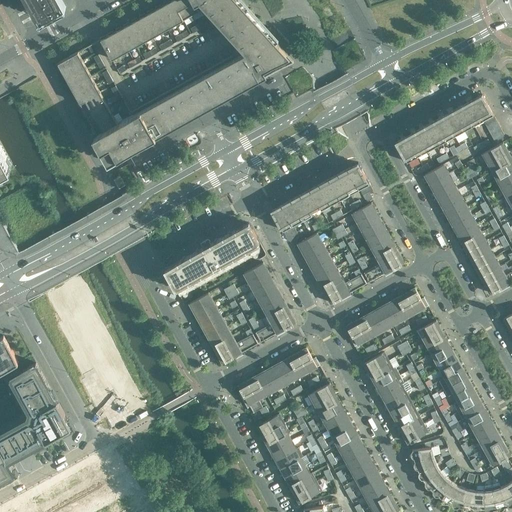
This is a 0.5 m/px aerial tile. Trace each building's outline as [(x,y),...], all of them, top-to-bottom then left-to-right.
[(64,6),(60,0),(34,0),(44,18),(64,6)] [(113,161),(260,79),(294,61),(239,0),(193,0),(199,11),(202,9),(217,26),(240,51),(143,104),(138,107),(140,110),(135,113),(132,115),(118,122),(118,123),(98,134),(98,135),(102,142),(99,143),(105,155),(108,153),(110,156),(113,161)] [(172,0),(170,0),(170,1),(169,0),(167,0),(163,2),(164,4),(176,24),(183,19),(172,0)] [(182,0),(172,0),(183,19),(191,15),(182,0)] [(199,11),(193,0),(182,0),(191,15),(199,11)] [(164,4),(162,5),(161,3),(155,7),(156,8),(168,28),(176,24),(164,4)] [(156,8),(154,9),(153,8),(147,11),(148,13),(149,12),(160,32),(168,28),(156,8)] [(149,12),(148,13),(146,14),(145,12),(139,15),(140,17),(141,17),(152,37),(160,32),(149,12)] [(141,17),(140,17),(138,18),(137,16),(131,20),(132,21),(133,21),(144,41),(152,37),(141,17)] [(133,21),(132,21),(130,22),(129,21),(124,24),(124,26),(125,25),(136,45),(144,41),(133,21)] [(125,25),(124,26),(122,27),(122,25),(116,28),(117,30),(128,50),(136,45),(125,25)] [(117,30),(115,31),(114,30),(108,33),(109,34),(120,54),(128,50),(117,30)] [(109,34),(107,35),(106,34),(100,37),(101,40),(112,59),(120,54),(109,34)] [(79,53),(78,51),(57,63),(60,69),(61,68),(62,70),(63,71),(83,60),(79,53)] [(87,68),(83,60),(63,71),(62,70),(61,71),(64,77),(66,76),(67,78),(67,79),(87,68)] [(92,75),(87,68),(67,79),(67,78),(65,79),(68,85),(70,84),(71,86),(71,87),(92,75)] [(96,83),(92,75),(71,87),(71,86),(70,87),(73,93),(74,92),(76,94),(76,95),(96,83)] [(100,91),(96,83),(76,95),(76,94),(74,95),(77,101),(79,100),(80,102),(100,91)] [(105,99),(100,91),(80,102),(78,103),(82,109),(83,108),(84,110),(85,110),(105,99)] [(493,114),(482,94),(472,100),(483,120),(487,118),(489,117),(493,114)] [(109,107),(105,99),(85,110),(84,110),(83,111),(86,116),(88,116),(89,118),(109,107)] [(483,120),(472,100),(463,105),(474,125),(483,120)] [(474,125),(463,105),(453,110),(464,130),(474,125)] [(93,126),(113,115),(109,107),(89,118),(87,118),(90,124),(92,123),(93,125),(93,126)] [(464,130),(453,110),(444,115),(455,135),(464,130)] [(118,122),(113,115),(93,126),(93,125),(91,126),(95,132),(96,131),(98,134),(118,123),(118,122)] [(455,135),(444,115),(434,120),(446,141),(455,135)] [(501,138),(499,134),(496,129),(494,125),(492,121),(489,117),(487,118),(490,122),(492,126),(494,130),(499,139),(501,138)] [(446,141),(434,120),(425,126),(436,146),(446,141)] [(436,146),(425,126),(415,131),(427,151),(436,146)] [(499,139),(494,130),(490,133),(495,141),(499,139)] [(427,151),(415,131),(406,136),(417,156),(427,151)] [(417,156),(406,136),(396,142),(407,162),(417,156)] [(0,170),(12,164),(0,141),(0,170)] [(486,163),(508,151),(503,142),(481,154),(486,163)] [(493,170),(511,159),(511,157),(508,151),(486,163),(491,172),(493,171),(493,170)] [(497,179),(511,170),(511,159),(493,170),(493,171),(497,179)] [(369,183),(361,168),(358,163),(349,168),(348,168),(359,188),(362,186),(369,183)] [(430,183),(449,172),(444,164),(425,174),(430,183)] [(359,188),(348,168),(339,173),(350,193),(359,188)] [(502,187),(511,181),(511,170),(497,179),(502,187)] [(434,191),(453,181),(449,172),(430,183),(434,191)] [(350,193),(339,173),(329,178),(340,199),(350,193)] [(340,199),(329,178),(320,184),(331,204),(340,199)] [(439,200),(458,189),(453,181),(434,191),(439,200)] [(506,195),(511,192),(511,181),(502,187),(500,188),(505,197),(507,196),(506,195)] [(331,204),(320,184),(310,189),(322,209),(331,204)] [(322,209),(310,189),(301,194),(312,214),(322,209)] [(444,208),(463,198),(458,189),(439,200),(444,208)] [(373,198),(370,193),(369,191),(366,193),(363,195),(367,202),(373,198)] [(312,214),(301,194),(292,199),(303,219),(312,214)] [(448,216),(467,206),(463,198),(444,208),(448,216)] [(303,219),(292,199),(282,204),(293,225),(303,219)] [(358,221),(377,211),(372,202),(353,213),(358,221)] [(293,225),(282,204),(272,210),(283,230),(290,226),(293,225)] [(453,225),(472,214),(467,206),(448,216),(453,225)] [(362,230),(381,219),(377,211),(358,221),(362,230)] [(458,234),(477,223),(472,214),(453,225),(458,234)] [(367,238),(386,228),(381,219),(362,230),(367,238)] [(176,288),(260,242),(249,222),(211,243),(210,242),(210,240),(208,238),(206,240),(203,241),(200,242),(201,245),(203,246),(203,247),(165,268),(176,288)] [(462,242),(481,231),(477,223),(458,234),(462,242)] [(372,247),(391,236),(386,228),(367,238),(372,247)] [(467,250),(486,240),(481,231),(462,242),(467,250)] [(303,252),(322,241),(317,232),(298,243),(303,252)] [(376,255),(395,245),(391,236),(372,247),(376,255)] [(472,259),(491,248),(486,240),(467,250),(472,259)] [(308,260),(327,249),(322,241),(303,252),(308,260)] [(381,263),(383,263),(400,253),(395,245),(376,255),(381,263)] [(476,267),(495,257),(491,248),(472,259),(476,267)] [(312,268),(331,258),(327,249),(308,260),(312,268)] [(395,267),(405,262),(400,253),(383,263),(389,274),(397,269),(395,267)] [(481,276),(500,265),(495,257),(476,267),(481,276)] [(317,277),(336,266),(331,258),(312,268),(317,277)] [(249,281),(268,271),(263,262),(244,272),(249,281)] [(389,274),(383,263),(381,263),(364,272),(369,281),(384,273),(386,275),(389,274)] [(505,273),(504,273),(500,265),(481,276),(486,284),(505,273)] [(322,285),(341,275),(336,266),(317,277),(322,285)] [(511,281),(511,280),(511,268),(504,273),(505,273),(486,284),(491,293),(498,289),(499,292),(511,284),(511,281)] [(254,290),(273,279),(268,271),(249,281),(254,290)] [(352,291),(367,283),(361,273),(357,276),(345,283),(344,284),(350,295),(353,293),(352,291)] [(326,294),(344,284),(345,283),(341,275),(322,285),(326,294)] [(259,298),(278,288),(273,279),(254,290),(259,298)] [(350,295),(344,284),(326,294),(331,302),(341,297),(342,300),(350,295)] [(428,305),(424,297),(421,298),(415,287),(406,292),(417,311),(428,305)] [(263,306),(282,296),(278,288),(259,298),(263,306)] [(195,311),(214,301),(209,292),(190,302),(195,311)] [(417,311),(406,292),(398,297),(408,316),(417,311)] [(268,315),(287,304),(282,296),(263,306),(268,315)] [(408,316),(398,297),(390,301),(400,320),(408,316)] [(199,320),(218,309),(214,301),(195,311),(199,320)] [(400,320),(390,301),(381,306),(392,325),(400,320)] [(274,322),(291,313),(287,304),(268,315),(272,323),(274,322)] [(392,325),(381,306),(373,311),(383,330),(392,325)] [(204,328),(223,318),(218,309),(199,320),(204,328)] [(383,330),(373,311),(364,315),(375,334),(383,330)] [(287,327),(296,322),(291,313),(274,322),(280,333),(288,329),(287,327)] [(375,334),(364,315),(356,320),(366,339),(375,334)] [(209,336),(228,326),(223,318),(204,328),(209,336)] [(421,339),(441,328),(436,319),(416,331),(421,339)] [(366,339),(356,320),(347,325),(353,336),(350,337),(355,345),(366,339)] [(280,333),(274,322),(272,323),(256,332),(261,341),(276,333),(277,335),(280,333)] [(213,345),(232,334),(228,326),(209,336),(213,345)] [(428,345),(445,336),(441,328),(421,339),(425,347),(428,346),(428,345)] [(243,351),(258,343),(253,333),(248,336),(237,342),(237,343),(235,344),(241,355),(244,353),(243,351)] [(218,353),(235,344),(237,343),(237,342),(232,334),(213,345),(218,353)] [(0,371),(19,361),(4,335),(0,337),(0,371)] [(432,353),(450,343),(445,336),(428,345),(428,346),(432,353)] [(388,355),(399,349),(395,342),(384,348),(388,355)] [(436,361),(454,351),(450,343),(432,353),(436,361)] [(241,355),(235,344),(218,353),(223,362),(232,357),(233,359),(241,355)] [(320,364),(316,356),(313,358),(307,347),(298,352),(308,371),(320,364)] [(369,371),(389,360),(385,351),(364,363),(369,371)] [(441,369),(458,359),(454,351),(436,361),(434,362),(438,371),(441,369)] [(308,371),(298,352),(289,356),(300,375),(308,371)] [(300,375),(289,356),(281,361),(292,380),(300,375)] [(445,377),(463,367),(458,359),(441,369),(445,377)] [(373,379),(391,369),(394,368),(389,360),(369,371),(373,379)] [(72,426),(36,361),(10,376),(31,414),(0,431),(0,480),(2,480),(2,481),(3,480),(3,479),(14,473),(15,474),(16,473),(9,460),(72,426)] [(292,380),(281,361),(273,366),(283,385),(292,380)] [(283,385),(273,366),(264,370),(275,389),(283,385)] [(449,385),(467,375),(463,367),(445,377),(449,385)] [(378,387),(395,377),(391,369),(373,379),(378,387)] [(275,389),(264,370),(256,375),(266,394),(275,389)] [(266,394),(256,375),(248,380),(258,399),(258,398),(266,394)] [(454,393),(471,383),(467,375),(449,385),(454,392),(454,393)] [(400,385),(400,384),(395,377),(378,387),(382,395),(400,385)] [(258,399),(248,380),(239,385),(243,392),(240,393),(248,407),(250,406),(254,412),(260,409),(263,407),(258,398),(258,399)] [(313,404),(335,391),(330,382),(308,395),(313,404)] [(386,402),(407,391),(402,383),(400,384),(400,385),(382,395),(386,402)] [(458,401),(476,391),(471,383),(454,393),(454,392),(451,394),(456,402),(458,401)] [(319,411),(339,400),(335,391),(313,404),(317,412),(319,411)] [(391,410),(411,399),(407,391),(386,402),(391,410)] [(462,409),(480,399),(476,391),(458,401),(462,409)] [(395,418),(415,407),(411,399),(391,410),(395,418)] [(467,416),(485,407),(480,399),(462,409),(467,416)] [(324,419),(344,408),(339,400),(319,411),(324,419)] [(399,426),(420,415),(415,407),(395,418),(399,426)] [(469,426),(489,415),(485,407),(467,416),(464,418),(469,426)] [(328,428),(349,417),(344,408),(324,419),(328,428)] [(262,434),(285,422),(280,413),(258,425),(262,434)] [(404,434),(424,423),(420,415),(399,426),(404,434)] [(476,432),(493,423),(489,415),(469,426),(473,434),(476,433),(476,432)] [(333,436),(353,425),(349,417),(328,428),(333,436)] [(267,443),(287,431),(287,432),(289,431),(285,422),(262,434),(267,443)] [(408,442),(429,431),(424,423),(404,434),(408,442)] [(480,440),(498,430),(493,423),(476,432),(476,433),(480,440)] [(338,445),(358,433),(353,425),(333,436),(338,445)] [(484,448),(502,438),(498,430),(480,440),(484,448)] [(292,440),(287,432),(287,431),(267,443),(272,451),(292,440)] [(342,453),(363,442),(358,433),(338,445),(342,453)] [(486,457),(506,446),(502,438),(484,448),(482,449),(486,457)] [(297,448),(296,448),(292,440),(272,451),(276,459),(297,448)] [(347,461),(367,450),(363,442),(342,453),(340,454),(345,463),(347,462),(347,461)] [(433,455),(432,447),(432,446),(412,449),(412,450),(411,451),(411,452),(411,453),(411,454),(411,455),(411,456),(412,456),(412,457),(413,457),(414,458),(415,461),(433,455)] [(491,466),(508,456),(511,455),(506,446),(486,457),(491,466)] [(281,468),(301,457),(303,456),(298,447),(296,448),(297,448),(276,459),(281,468)] [(352,470),(372,459),(367,450),(347,461),(347,462),(352,470)] [(419,472),(436,463),(435,461),(435,458),(433,455),(415,461),(414,462),(414,463),(414,464),(414,465),(414,466),(414,467),(415,468),(416,468),(417,469),(418,469),(419,472)] [(306,465),(301,457),(281,468),(286,476),(306,465)] [(354,479),(377,467),(372,459),(352,470),(356,478),(354,479)] [(425,481),(441,470),(439,468),(438,466),(436,463),(419,472),(419,473),(418,474),(419,475),(419,476),(419,477),(420,477),(421,478),(422,479),(423,479),(425,481)] [(310,473),(306,465),(286,476),(290,485),(310,473)] [(359,488),(381,476),(377,467),(354,479),(359,488)] [(433,490),(446,476),(444,474),(442,472),(441,470),(425,481),(425,482),(425,483),(425,484),(425,485),(425,486),(426,486),(426,487),(427,487),(428,488),(429,488),(430,488),(433,490)] [(295,493),(317,481),(312,472),(310,473),(290,485),(295,493)] [(366,495),(386,484),(381,476),(359,488),(364,497),(366,496),(366,495)] [(441,498),(453,481),(450,479),(448,478),(446,476),(433,490),(433,491),(433,492),(433,493),(433,494),(434,494),(435,495),(436,496),(437,496),(438,496),(439,496),(441,498)] [(300,502),(322,490),(317,481),(295,493),(300,502)] [(451,503),(460,486),(453,481),(441,498),(442,498),(442,499),(442,500),(443,501),(443,502),(444,502),(445,502),(446,502),(447,502),(448,502),(451,503)] [(511,490),(508,483),(500,487),(508,505),(508,506),(509,506),(510,506),(511,506),(511,505),(511,490)] [(370,504),(391,492),(386,484),(366,495),(366,496),(370,503),(370,504)] [(462,507),(468,489),(460,486),(451,503),(452,503),(452,504),(452,505),(452,506),(453,506),(453,507),(454,507),(455,507),(457,507),(458,507),(459,506),(462,507)] [(508,505),(500,487),(492,490),(497,509),(498,510),(499,510),(500,510),(501,510),(502,510),(503,509),(504,508),(504,507),(505,506),(508,505)] [(474,510),(476,490),(468,489),(462,507),(463,507),(463,508),(463,509),(464,509),(465,510),(466,511),(467,511),(469,511),(469,510),(470,510),(470,509),(474,510)] [(485,510),(484,491),(476,490),(474,510),(474,511),(475,511),(476,511),(479,511),(480,511),(481,511),(482,510),(485,510)] [(497,509),(492,490),(484,491),(485,510),(486,511),(487,511),(488,511),(489,511),(490,511),(491,511),(492,511),(493,510),(493,509),(497,509)] [(372,511),(375,511),(395,501),(391,492),(370,504),(370,503),(368,504),(372,511)] [(395,511),(400,510),(395,501),(375,511),(395,511)] [(127,502),(108,511),(142,511),(140,507),(132,511),(127,502)]
